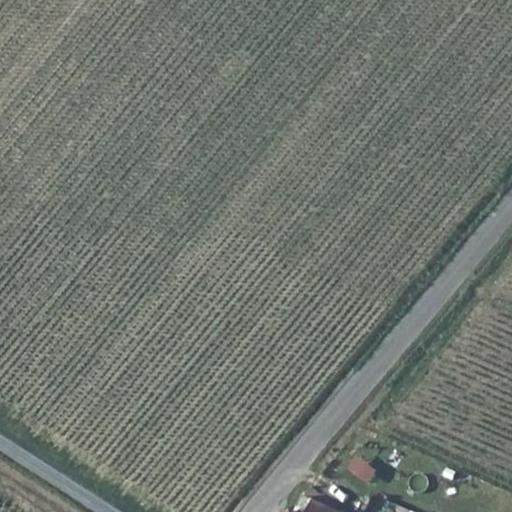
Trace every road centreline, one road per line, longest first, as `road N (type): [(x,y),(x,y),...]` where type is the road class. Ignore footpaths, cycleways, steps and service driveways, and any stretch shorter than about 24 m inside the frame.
road 1 (tertiary): [(259,511),(511,207)]
road 2 (unclassified): [(0,440),(114,511)]
